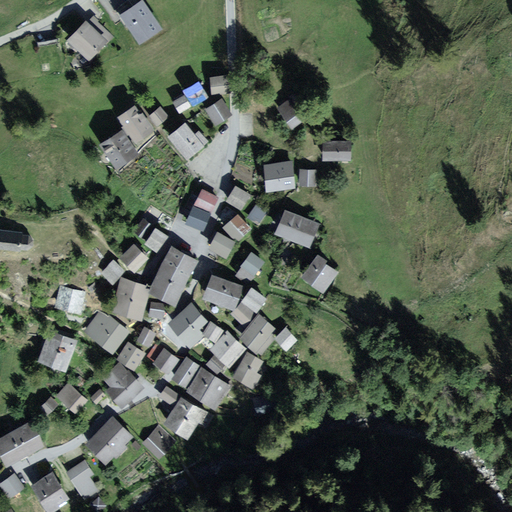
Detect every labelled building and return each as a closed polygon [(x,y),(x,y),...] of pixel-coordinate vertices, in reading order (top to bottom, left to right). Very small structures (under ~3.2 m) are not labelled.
[(163,29),(143,0),(140,0),(119,15),(140,45),(163,29)] [(112,42),(90,19),(69,40),(92,62),(112,42)] [(231,74),(212,76),(214,95),(233,93),(231,74)] [(202,82),(186,90),(196,107),(211,98),(202,82)] [(195,107),(187,94),(176,100),(184,114),(195,107)] [(297,94),(278,107),(294,128),(312,114),(297,94)] [(235,115),(225,99),(208,110),(218,126),(235,115)] [(139,105),(120,118),(138,144),(157,131),(139,105)] [(162,107),(151,115),(159,125),(170,117),(162,107)] [(189,121),(171,136),(191,160),(209,144),(189,121)] [(143,154),(126,130),(104,145),(120,169),(143,154)] [(354,140),(328,140),(328,161),(354,161),(354,140)] [(295,160),(267,162),(270,191),(297,189),(295,160)] [(317,170),(304,168),(302,185),(315,186),(317,170)] [(253,195),(238,186),(228,201),(243,210),(253,195)] [(221,198),(205,190),(198,204),(214,212),(221,198)] [(268,213),(256,204),(248,215),(260,224),(268,213)] [(214,215),(196,207),(189,223),(207,232),(214,215)] [(322,222),(289,208),(278,234),(312,248),(322,222)] [(255,229),(239,214),(227,227),(242,242),(255,229)] [(151,226),(146,222),(139,233),(144,237),(151,226)] [(157,227),(145,244),(157,252),(169,235),(157,227)] [(23,233),(0,229),(0,249),(21,252),(21,250),(28,251),(33,248),(34,241),(29,236),(23,235),(23,233)] [(239,243),(221,232),(211,249),(229,260),(239,243)] [(120,257),(135,271),(147,258),(133,244),(120,257)] [(197,258),(172,246),(150,291),(175,304),(197,258)] [(267,263),(254,253),(243,267),(257,277),(267,263)] [(343,271),(320,255),(303,278),(325,294),(343,271)] [(125,270),(113,259),(101,273),(113,284),(125,270)] [(247,286),(217,275),(209,299),(238,310),(247,286)] [(146,285),(120,277),(111,308),(137,316),(146,285)] [(91,293),(67,287),(62,308),(86,314),(91,293)] [(257,288),(247,301),(261,313),(272,299),(257,288)] [(202,329),(212,321),(194,301),(172,321),(195,346),(207,335),(202,329)] [(168,306),(156,303),(153,319),(165,322),(168,306)] [(254,314),(245,305),(236,314),(244,323),(254,314)] [(260,352),(279,330),(261,314),(242,336),(260,352)] [(133,331),(112,315),(96,336),(117,353),(133,331)] [(224,328),(213,321),(207,332),(217,339),(224,328)] [(159,333),(147,327),(140,341),(152,347),(159,333)] [(300,340),(288,327),(278,337),(290,350),(300,340)] [(82,339),(51,328),(40,359),(70,370),(82,339)] [(230,329),(213,346),(231,364),(248,347),(230,329)] [(131,342),(121,358),(139,369),(149,352),(131,342)] [(171,372),(180,358),(165,348),(155,362),(171,372)] [(263,360),(247,351),(233,373),(249,383),(263,360)] [(224,362),(215,354),(208,363),(218,370),(224,362)] [(200,364),(187,356),(174,378),(186,386),(200,364)] [(108,389),(124,406),(145,386),(121,360),(105,375),(113,384),(108,389)] [(229,382),(202,366),(188,390),(215,406),(229,382)] [(89,400),(69,383),(58,395),(78,413),(89,400)] [(173,404),(180,393),(167,384),(159,395),(173,404)] [(103,386),(93,395),(99,402),(109,392),(103,386)] [(207,409),(182,395),(166,422),(191,438),(207,409)] [(61,404),(54,396),(42,406),(49,414),(61,404)] [(137,435),(117,415),(90,442),(109,462),(137,435)] [(38,421),(0,439),(0,441),(12,465),(50,446),(38,421)] [(175,442),(157,425),(142,442),(160,458),(175,442)] [(87,457),(66,469),(82,498),(99,489),(92,475),(96,473),(87,457)] [(51,511),(72,499),(55,471),(34,484),(51,511)] [(26,485),(17,473),(3,484),(12,496),(26,485)]
